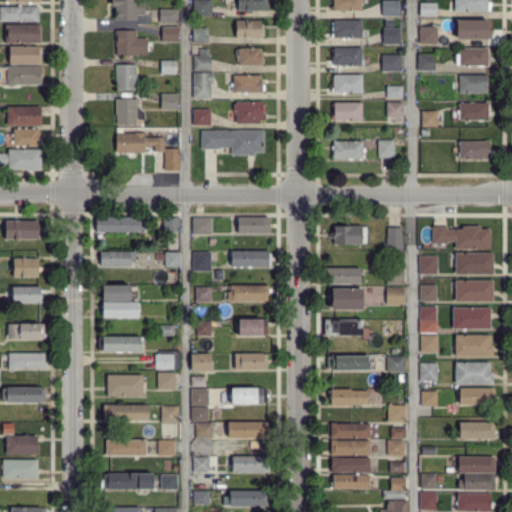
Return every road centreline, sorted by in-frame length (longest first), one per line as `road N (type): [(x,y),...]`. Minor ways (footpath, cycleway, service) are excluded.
road 1 (residential): [(297,0),(298,511)]
road 2 (residential): [(72,194),(511,194)]
road 3 (residential): [(72,194),(73,511)]
road 4 (residential): [(72,0),(72,194)]
